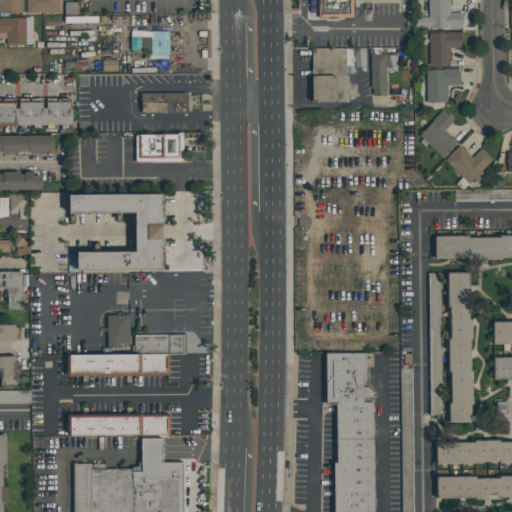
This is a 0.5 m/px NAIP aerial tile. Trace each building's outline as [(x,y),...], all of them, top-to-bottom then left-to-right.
[(0,0),(22,0),(22,13),(0,13),(0,0)] [(26,0),(59,0),(59,13),(26,13),(26,0)] [(317,0),(353,0),(353,18),(317,18),(317,0)] [(428,0),(449,0),(449,13),(461,13),(462,17),(463,17),(463,22),(462,22),(462,27),(461,27),(461,29),(447,29),(447,28),(441,28),(441,29),(436,29),(436,28),(428,28),(415,28),(415,17),(428,17),(428,0)] [(64,2),(76,2),(77,15),(64,15),(64,2)] [(6,45),(6,38),(0,38),(0,18),(31,18),(31,44),(25,44),(25,45),(6,45)] [(168,59),(149,59),(149,58),(143,58),(143,54),(131,53),(131,50),(130,50),(131,31),(152,31),(168,32),(168,59)] [(428,33),(462,32),(463,48),(449,48),(449,65),(429,65),(428,33)] [(310,49),(343,48),(352,48),(353,66),(354,66),(354,74),(347,74),(348,102),(311,102),(310,49)] [(365,67),(354,68),(353,49),(364,48),(365,67)] [(370,54),(385,54),(390,54),(390,55),(396,55),(397,71),(385,72),(386,96),(372,96),(372,88),(370,88),(370,54)] [(102,72),(102,60),(117,60),(117,71),(102,72)] [(458,85),(446,85),(447,102),(426,102),(425,70),(443,70),(443,69),(458,69),(458,72),(459,72),(459,83),(458,83),(458,85)] [(140,93),(187,93),(187,113),(140,113),(140,93)] [(0,101),(15,101),(15,105),(15,108),(18,108),(18,102),(42,102),(42,108),(46,108),(46,102),(69,102),(69,108),(72,108),(72,125),(0,125),(0,101)] [(441,111),(452,122),(443,131),(456,143),(441,158),(418,136),(433,121),(432,120),(441,111)] [(135,135),(177,134),(177,133),(182,133),(182,161),(135,162),(135,160),(134,160),(134,154),(135,154),(135,135)] [(0,151),(0,135),(53,135),(53,146),(53,153),(47,154),(47,150),(46,150),(46,154),(29,154),(29,150),(18,151),(18,154),(1,154),(1,151),(0,151)] [(472,158),(481,149),(492,159),(480,171),(484,175),(477,183),(473,179),(463,189),(460,189),(455,184),(461,177),(457,174),(456,175),(452,171),(453,170),(444,160),(459,145),(472,158)] [(0,174),(2,174),(2,172),(19,172),(19,174),(24,174),(24,172),(33,172),(33,176),(40,176),(40,190),(0,190),(0,174)] [(511,201),(454,202),(454,190),(511,189),(511,201)] [(67,194),(163,193),(161,269),(76,271),(76,252),(135,252),(134,213),(68,212),(67,194)] [(0,198),(6,198),(6,195),(26,194),(26,208),(28,208),(28,226),(26,226),(26,231),(15,231),(15,228),(1,228),(1,224),(0,224),(0,198)] [(433,235),(468,235),(468,238),(499,237),(499,236),(511,235),(511,257),(500,258),(500,260),(466,260),(466,258),(433,258),(433,235)] [(9,252),(0,252),(0,240),(9,240),(9,252)] [(21,272),(21,287),(22,287),(22,292),(21,292),(22,310),(7,310),(7,308),(6,308),(6,304),(7,304),(7,296),(6,296),(6,290),(4,288),(0,288),(0,271),(4,271),(4,272),(6,272),(6,271),(11,271),(11,272),(16,272),(16,271),(20,271),(20,272),(21,272)] [(446,271),(469,271),(469,306),(471,306),(471,339),(469,339),(470,371),(472,371),(472,404),(470,404),(471,422),(447,423),(447,403),(449,403),(449,372),(447,372),(446,337),(448,337),(448,307),(446,307),(446,271)] [(428,273),(440,273),(441,415),(429,415),(428,273)] [(106,315),(129,315),(129,343),(120,343),(120,348),(107,348),(106,315)] [(511,344),(492,344),(491,321),(511,321),(511,344)] [(0,325),(14,325),(15,341),(0,341),(0,325)] [(133,335),(185,334),(186,354),(169,354),(134,354),(133,335)] [(372,511),(333,511),(333,463),(336,463),(335,404),(325,404),(325,353),(367,353),(367,357),(372,357),(372,367),(365,367),(365,378),(362,378),(362,383),(365,383),(365,387),(367,387),(372,392),(372,511)] [(66,355),(134,354),(169,354),(169,376),(66,376),(66,355)] [(15,356),(15,363),(20,363),(20,382),(16,382),(16,386),(16,387),(0,387),(0,356),(10,356),(13,356),(15,356)] [(491,357),(511,356),(511,379),(492,380),(491,357)] [(413,511),(401,511),(399,369),(412,369),(413,511)] [(0,390),(30,390),(30,404),(0,404),(0,390)] [(505,413),(496,414),(496,405),(504,405),(505,413)] [(169,414),(169,435),(66,436),(66,415),(169,414)] [(73,511),(73,464),(91,464),(91,469),(131,469),(131,466),(138,466),(137,462),(140,462),(140,438),(162,438),(162,462),(183,462),(183,511),(73,511)] [(473,440),(499,439),(499,441),(511,441),(511,463),(497,464),(497,462),(475,462),(475,464),(435,464),(434,442),(473,441),(473,440)] [(435,476),(475,475),(475,478),(498,477),(498,475),(511,475),(511,497),(500,498),(500,500),(474,500),(474,498),(435,499),(435,476)]
